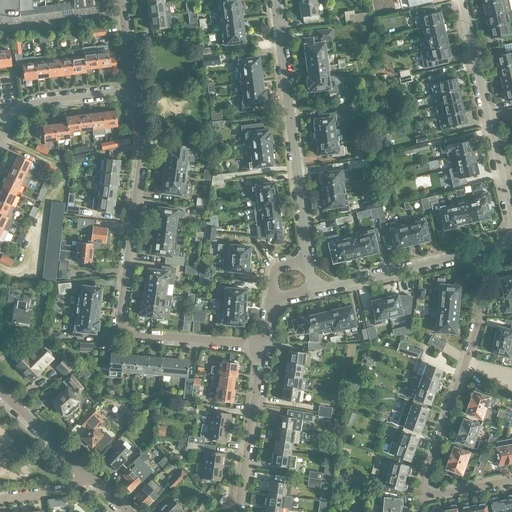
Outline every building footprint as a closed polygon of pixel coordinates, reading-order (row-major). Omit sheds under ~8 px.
[(71,4),(72,17),(103,13),(101,0),(100,0),(0,0),(0,22),(10,25),(33,22),(32,9),(31,0),(74,0),(74,4),(71,4)] [(212,0),(213,5),(220,4),(221,10),(240,7),(238,0),(212,0)] [(487,16),(507,11),(511,10),(511,9),(509,0),(506,0),(504,1),(484,5),(487,16)] [(316,2),(299,4),(301,22),(311,21),(311,19),(318,18),(317,15),(318,15),(316,2)] [(149,17),(165,15),(163,3),(147,5),(149,17)] [(59,18),(72,17),(71,4),(58,6),(59,18)] [(389,15),(397,13),(395,5),(387,7),(389,15)] [(46,20),(59,18),(58,6),(45,7),(46,20)] [(435,14),(433,6),(409,12),(410,15),(411,17),(411,18),(412,18),(413,19),(414,19),(417,30),(423,28),(442,24),(440,13),(435,14)] [(33,22),(46,20),(45,7),(32,9),(33,22)] [(240,7),(221,10),(221,16),(219,16),(219,21),(241,19),(240,7)] [(490,28),(510,23),(507,11),(487,16),(490,28)] [(369,13),(348,16),(349,24),(372,21),(372,19),(370,19),(369,13)] [(151,30),(166,28),(171,27),(169,15),(165,15),(149,17),(151,30)] [(243,30),(241,19),(219,21),(220,28),(223,27),(223,32),(243,30)] [(511,22),(510,23),(490,28),(493,38),(498,37),(499,41),(511,38),(511,22)] [(425,39),(445,35),(442,24),(423,28),(425,39)] [(219,45),(244,41),(243,30),(223,32),(218,33),(219,39),(218,39),(219,45)] [(306,57),(325,55),(323,40),(332,39),(331,30),(317,31),(318,38),(313,39),(313,38),(304,39),(306,57)] [(428,50),(448,46),(445,35),(425,39),(428,50)] [(193,49),(194,42),(183,40),(182,47),(193,49)] [(35,63),(34,58),(34,57),(24,59),(21,42),(13,42),(15,66),(22,65),(24,80),(37,79),(35,63)] [(511,43),(506,45),(507,51),(508,54),(497,56),(500,68),(511,64),(511,43)] [(448,46),(428,50),(431,62),(450,57),(448,46)] [(97,68),(95,48),(94,48),(94,47),(82,48),(83,57),(85,73),(86,73),(85,70),(97,68)] [(95,48),(97,68),(109,67),(109,69),(116,68),(115,58),(108,58),(108,51),(100,52),(99,49),(98,48),(95,48)] [(0,51),(0,67),(11,66),(9,50),(0,51)] [(220,54),(202,57),(203,67),(221,64),(220,54)] [(326,66),(326,60),(325,55),(306,57),(307,68),(326,66)] [(37,79),(49,77),(47,62),(46,57),(34,58),(35,63),(37,79)] [(73,74),(85,73),(83,57),(71,59),(73,74)] [(241,72),(260,69),(258,58),(233,61),(234,67),(240,66),(241,72)] [(61,76),(73,74),(71,59),(59,60),(61,76)] [(49,77),(61,76),(59,60),(47,62),(49,77)] [(502,78),(511,75),(511,64),(500,68),(502,78)] [(328,77),(327,72),(326,66),(307,68),(309,80),(328,77)] [(260,69),(241,72),(241,77),(239,77),(240,84),(261,81),(260,69)] [(401,77),(411,75),(410,69),(400,72),(401,77)] [(434,95),(458,89),(456,78),(444,81),(442,74),(429,77),(430,85),(431,85),(433,95),(434,95)] [(411,75),(401,77),(401,78),(400,79),(401,85),(413,82),(411,75)] [(505,89),(511,87),(511,75),(502,78),(505,89)] [(336,92),(335,88),(334,76),(328,77),(309,80),(310,91),(329,88),(329,93),(336,92)] [(261,81),(240,84),(240,89),(243,89),(243,95),(263,92),(261,81)] [(359,88),(349,89),(349,96),(360,95),(359,88)] [(436,106),(436,107),(461,101),(458,89),(434,95),(437,106),(436,106)] [(240,113),(252,111),(252,105),(264,104),(263,92),(243,95),(238,95),(239,101),(238,101),(240,113)] [(461,101),(436,107),(438,117),(463,111),(461,101)] [(351,103),(352,111),(363,109),(362,102),(351,103)] [(104,128),(104,134),(110,134),(109,128),(116,127),(114,111),(102,113),(104,128)] [(466,123),(463,111),(438,117),(441,129),(466,123)] [(90,114),(91,130),(92,136),(104,134),(104,128),(102,113),(90,114)] [(80,132),(91,130),(90,114),(78,116),(78,119),(80,132)] [(316,132),(334,130),(333,124),(336,123),(335,118),(335,114),(327,115),(327,119),(314,121),(316,132)] [(68,138),(73,137),(72,132),(80,132),(78,119),(78,116),(66,118),(68,133),(68,138)] [(68,138),(68,133),(66,118),(65,118),(66,123),(54,125),(55,130),(56,140),(69,139),(68,138)] [(245,145),(269,142),(267,131),(259,132),(258,124),(242,126),(244,145),(245,145)] [(44,142),(56,140),(55,130),(54,125),(35,127),(36,136),(43,135),(44,142)] [(317,144),(338,141),(338,136),(335,136),(334,130),(316,132),(317,144)] [(417,144),(427,141),(426,135),(415,137),(417,144)] [(447,152),(448,157),(473,152),(470,140),(464,142),(463,137),(445,141),(445,143),(439,144),(442,153),(447,152)] [(106,142),(107,150),(118,147),(117,140),(106,142)] [(338,141),(317,144),(319,155),(332,154),(332,157),(344,156),(343,146),(339,146),(338,141)] [(269,142),(245,145),(247,156),(251,156),(270,153),(269,142)] [(46,155),(50,148),(38,143),(35,149),(46,155)] [(427,143),(411,146),(413,153),(429,149),(427,143)] [(186,161),(193,162),(194,157),(195,151),(168,147),(167,159),(186,161)] [(356,152),(357,160),(370,158),(369,150),(356,152)] [(451,168),(457,167),(475,163),(473,152),(448,157),(451,168)] [(270,153),(251,156),(252,161),(246,162),(247,168),(272,165),(270,153)] [(83,154),(71,157),(72,164),(85,161),(83,154)] [(30,175),(36,164),(17,155),(12,166),(26,173),(30,175)] [(99,159),(98,171),(117,174),(119,161),(104,159),(99,159)] [(165,170),(187,173),(188,168),(185,167),(186,161),(167,159),(165,170)] [(348,169),(368,166),(367,159),(347,162),(348,169)] [(55,174),(58,168),(46,162),(43,169),(55,174)] [(475,163),(457,167),(458,173),(453,174),(454,179),(478,174),(475,163)] [(7,177),(21,184),(26,173),(12,166),(7,177)] [(117,174),(91,170),(91,176),(97,176),(96,184),(101,184),(116,186),(117,174)] [(187,178),(187,173),(165,170),(164,181),(183,183),(184,178),(187,178)] [(322,185),(340,183),(340,176),(343,176),(342,171),(321,173),(322,185)] [(223,181),(235,179),(234,173),(222,174),(212,175),(212,182),(223,181)] [(16,195),(21,184),(7,177),(1,188),(16,195)] [(183,183),(164,181),(162,192),(188,196),(189,190),(182,189),(183,183)] [(223,181),(212,182),(211,189),(224,187),(223,181)] [(276,194),(274,183),(248,186),(249,193),(250,192),(250,197),(251,197),(257,197),(276,194)] [(340,183),(322,185),(324,196),(342,194),(345,194),(344,189),(341,189),(340,183)] [(473,191),(482,189),(481,183),(472,185),(473,191)] [(114,199),(116,186),(101,184),(99,197),(114,199)] [(448,184),(428,189),(429,195),(449,191),(448,184)] [(39,193),(45,195),(47,189),(42,187),(39,193)] [(0,191),(0,200),(10,206),(16,195),(1,188),(0,191)] [(478,220),(489,217),(486,205),(492,203),(490,192),(472,197),(473,202),(478,220)] [(42,201),(45,195),(39,193),(36,198),(42,201)] [(276,194),(257,197),(258,203),(254,203),(254,209),(277,206),(276,194)] [(343,200),(342,194),(324,196),(325,208),(346,206),(346,200),(343,200)] [(439,207),(437,196),(427,199),(429,208),(432,208),(434,216),(441,214),(445,230),(456,227),(451,207),(446,208),(445,206),(439,207)] [(114,199),(99,197),(98,211),(112,212),(114,199)] [(196,205),(207,206),(208,199),(197,198),(196,205)] [(429,208),(427,199),(421,200),(423,210),(429,208)] [(0,214),(11,220),(14,213),(12,213),(15,208),(10,206),(0,200),(0,214)] [(462,201),(467,222),(478,220),(473,202),(467,203),(466,200),(462,201)] [(374,201),(363,204),(364,211),(370,209),(375,208),(374,201)] [(463,223),(467,222),(462,201),(457,202),(458,205),(451,207),(456,227),(463,226),(463,223)] [(68,205),(67,213),(80,214),(81,207),(68,205)] [(206,214),(207,206),(196,205),(195,213),(206,214)] [(29,215),(34,217),(38,209),(33,206),(29,215)] [(277,206),(254,209),(253,209),(254,222),(259,222),(271,220),(271,222),(279,221),(277,206)] [(376,208),(380,223),(386,222),(383,206),(376,208)] [(179,217),(180,217),(183,218),(184,211),(158,208),(157,219),(178,222),(179,217)] [(373,225),(380,223),(376,208),(375,208),(370,209),(373,225)] [(0,227),(3,229),(8,218),(11,220),(0,214),(0,227)] [(31,223),(34,217),(29,215),(26,220),(31,223)] [(109,243),(110,228),(94,226),(95,219),(78,217),(77,229),(90,231),(89,244),(77,242),(77,245),(66,244),(67,240),(62,240),(61,250),(90,254),(92,254),(93,247),(100,248),(101,242),(109,243)] [(336,225),(347,223),(346,217),(334,220),(336,225)] [(412,220),(417,243),(429,240),(423,217),(412,220)] [(176,234),(178,222),(157,219),(155,231),(158,231),(176,234)] [(271,222),(271,220),(259,222),(260,236),(266,235),(266,240),(271,240),(272,242),(273,243),(278,243),(280,240),(279,232),(280,232),(279,221),(271,222)] [(406,245),(417,243),(412,220),(407,221),(408,225),(402,227),(406,245)] [(394,222),(386,224),(390,243),(394,243),(395,248),(406,245),(402,227),(401,223),(395,224),(394,222)] [(19,236),(24,239),(27,233),(21,230),(19,236)] [(175,245),(176,234),(158,231),(155,231),(154,242),(175,245)] [(361,233),(362,236),(367,255),(377,252),(372,231),(361,233)] [(367,255),(362,236),(356,237),(355,235),(350,236),(355,257),(367,255)] [(21,245),(24,239),(19,236),(16,242),(21,245)] [(344,260),(355,257),(350,236),(339,239),(344,260)] [(344,260),(339,239),(328,241),(327,237),(320,239),(322,250),(329,248),(333,261),(335,262),(344,260)] [(183,266),(184,257),(177,256),(178,251),(177,251),(178,245),(175,245),(154,242),(152,254),(166,255),(165,263),(183,266)] [(223,258),(248,260),(249,247),(218,245),(218,251),(224,251),(223,258)] [(91,263),(92,254),(90,254),(61,250),(59,260),(61,260),(59,278),(72,279),(73,270),(67,269),(68,260),(66,260),(67,255),(76,257),(75,261),(91,263)] [(2,255),(0,259),(0,262),(10,267),(14,260),(2,255)] [(247,272),(248,260),(223,258),(222,270),(247,272)] [(198,268),(195,267),(195,268),(188,267),(187,274),(197,275),(198,268)] [(147,281),(168,284),(169,278),(173,279),(174,272),(148,269),(147,281)] [(55,282),(56,276),(44,274),(43,283),(55,282)] [(511,300),(511,296),(511,276),(504,278),(502,281),(506,296),(504,296),(507,305),(503,306),(505,313),(511,311),(511,300)] [(440,291),(439,296),(458,298),(460,287),(460,286),(459,285),(458,284),(457,283),(456,283),(455,283),(454,284),(453,285),(452,287),(444,286),(445,279),(437,279),(437,285),(436,285),(435,290),(440,291)] [(148,293),(167,295),(168,284),(147,281),(145,292),(148,293)] [(60,294),(66,295),(67,290),(73,289),(72,283),(59,285),(60,294)] [(81,297),(101,300),(102,293),(100,292),(101,286),(92,284),(92,287),(83,286),(81,297)] [(225,301),(244,302),(245,290),(220,288),(220,294),(226,295),(225,301)] [(165,307),(167,295),(148,293),(145,292),(144,304),(165,307)] [(16,299),(12,316),(11,322),(28,326),(31,310),(27,310),(30,297),(24,296),(23,300),(16,299)] [(384,299),(389,317),(397,315),(397,317),(411,314),(412,297),(397,296),(384,299)] [(436,302),(435,308),(457,311),(458,298),(439,296),(439,303),(436,302)] [(99,311),(101,300),(81,297),(78,297),(76,308),(99,311)] [(376,320),(389,317),(384,299),(372,302),(376,320)] [(222,306),(222,308),(222,312),(241,314),(243,314),(244,302),(225,301),(224,306),(222,306)] [(167,319),(168,313),(169,307),(165,307),(144,304),(142,315),(167,319)] [(339,310),(344,329),(350,327),(352,333),(357,332),(351,307),(339,310)] [(99,316),(99,311),(76,308),(75,314),(79,314),(78,319),(98,322),(99,316)] [(457,311),(435,308),(435,314),(438,314),(437,319),(456,321),(457,311)] [(333,331),(339,330),(344,329),(339,310),(328,312),(333,330),(333,331)] [(218,311),(217,319),(217,323),(242,326),(243,314),(241,314),(222,312),(218,311)] [(320,333),(333,330),(328,312),(313,316),(315,325),(318,325),(320,333)] [(310,341),(320,342),(320,333),(318,325),(315,325),(313,316),(302,319),(295,321),(294,323),(295,328),(297,329),(299,329),(301,334),(309,332),(310,336),(310,341)] [(78,319),(74,319),(74,325),(70,324),(69,335),(82,336),(82,331),(95,333),(95,329),(97,330),(98,322),(78,319)] [(455,334),(456,321),(437,319),(436,326),(433,326),(432,331),(455,334)] [(376,334),(374,327),(367,329),(370,341),(374,340),(376,334)] [(511,330),(500,327),(497,340),(511,343),(511,330)] [(367,339),(365,330),(359,331),(361,341),(367,339)] [(427,343),(442,351),(445,344),(431,336),(427,343)] [(511,351),(511,345),(511,343),(497,340),(494,352),(511,356),(511,354),(511,351)] [(320,342),(310,341),(308,341),(308,349),(323,350),(323,343),(320,343),(320,342)] [(91,344),(79,344),(79,352),(91,352),(91,344)] [(418,359),(421,351),(399,344),(397,352),(418,359)] [(19,365),(18,366),(27,375),(27,378),(30,380),(32,380),(41,371),(40,370),(44,366),(46,366),(48,364),(48,362),(52,359),(40,346),(28,358),(28,357),(26,358),(25,357),(23,357),(18,362),(18,364),(19,365)] [(309,366),(311,354),(289,350),(287,363),(303,365),(309,366)] [(122,371),(123,354),(110,353),(110,361),(104,360),(103,368),(109,368),(108,377),(121,378),(122,371)] [(134,372),(136,356),(123,354),(122,371),(134,372)] [(147,376),(149,357),(136,356),(134,372),(134,374),(147,376)] [(149,357),(147,376),(152,376),(152,374),(160,375),(162,375),(164,358),(149,357)] [(370,366),(372,360),(366,357),(363,364),(370,366)] [(67,358),(56,368),(65,378),(76,368),(67,358)] [(164,358),(162,375),(177,376),(187,377),(189,361),(164,358)] [(221,374),(235,376),(236,371),(238,371),(239,364),(221,361),(220,368),(222,368),(221,374)] [(285,375),(301,377),(303,365),(287,363),(285,375)] [(425,364),(421,376),(438,382),(440,377),(442,378),(444,377),(445,374),(444,372),(442,371),(442,370),(425,364)] [(85,366),(74,373),(78,379),(89,372),(85,366)] [(221,374),(218,374),(212,373),(210,385),(209,385),(233,389),(235,376),(221,374)] [(68,389),(52,403),(62,414),(63,413),(65,416),(68,416),(71,414),(71,411),(69,408),(77,401),(70,392),(74,389),(77,392),(83,387),(72,374),(63,382),(68,389)] [(299,390),(301,377),(285,375),(283,387),(299,390)] [(438,382),(421,376),(417,387),(434,393),(436,389),(438,389),(440,388),(441,385),(440,383),(438,382)] [(192,400),(192,397),(193,388),(193,383),(194,380),(186,379),(184,399),(192,400)] [(232,395),(233,389),(209,385),(208,392),(216,393),(215,399),(233,402),(234,395),(232,395)] [(353,394),(356,387),(349,385),(346,391),(353,394)] [(434,393),(417,387),(412,385),(408,397),(430,405),(432,400),(434,401),(436,400),(437,396),(436,394),(434,394),(434,393)] [(299,390),(283,387),(281,400),(297,402),(299,390)] [(472,398),(471,403),(487,408),(489,405),(494,406),(497,399),(484,394),(485,391),(484,389),(479,387),(477,388),(476,391),(475,391),(475,392),(472,391),(470,392),(469,396),(470,397),(472,398)] [(139,402),(144,412),(151,405),(139,402)] [(402,413),(424,422),(425,417),(427,418),(429,417),(431,413),(430,412),(428,411),(428,410),(406,402),(402,413)] [(487,408),(471,403),(469,407),(467,406),(465,407),(464,411),(465,413),(467,413),(467,414),(483,420),(488,408),(487,408)] [(331,408),(318,406),(317,416),(330,418),(331,408)] [(102,436),(95,429),(103,421),(96,414),(97,413),(91,408),(78,422),(84,428),(85,426),(89,430),(81,438),(92,447),(102,436)] [(504,418),(511,420),(511,410),(507,409),(507,410),(500,408),(498,412),(505,414),(504,418)] [(277,428),(298,431),(299,431),(301,420),(310,421),(311,414),(286,410),(285,416),(279,415),(277,428)] [(209,425),(229,428),(231,414),(211,411),(209,425)] [(422,426),(424,422),(402,413),(397,425),(419,433),(420,432),(422,433),(424,432),(425,429),(424,427),(422,426)] [(462,426),(461,430),(478,436),(482,425),(465,419),(462,419),(461,420),(459,423),(460,425),(462,426)] [(229,428),(209,425),(207,439),(227,442),(229,428)] [(165,427),(158,426),(157,436),(164,437),(165,427)] [(296,444),(298,436),(298,431),(277,428),(275,440),(291,443),(296,444)] [(391,441),(413,450),(415,445),(417,446),(419,445),(420,441),(419,439),(417,438),(418,438),(401,432),(395,430),(391,441)] [(478,436),(461,430),(459,435),(457,434),(455,435),(453,438),(454,440),(457,441),(456,441),(473,448),(474,447),(478,449),(481,441),(477,439),(478,436)] [(351,443),(354,435),(344,432),(342,440),(351,443)] [(106,439),(112,445),(116,440),(110,434),(106,439)] [(123,456),(129,450),(117,439),(116,440),(112,445),(110,447),(114,451),(113,453),(113,456),(110,456),(106,461),(116,470),(126,459),(123,456)] [(511,462),(506,439),(496,441),(497,446),(495,447),(498,465),(499,464),(500,467),(502,468),(505,467),(506,466),(506,463),(511,462)] [(290,455),(291,447),(291,443),(275,440),(273,453),(290,455)] [(412,454),(413,450),(391,441),(387,453),(409,461),(409,460),(412,461),(414,460),(415,457),(414,455),(412,454)] [(204,444),(192,442),(188,442),(187,448),(203,450),(204,444)] [(451,458),(467,464),(472,453),(455,446),(454,447),(452,446),(450,447),(449,451),(450,453),(452,453),(451,458)] [(205,450),(203,464),(223,467),(225,454),(205,450)] [(349,452),(341,450),(340,456),(350,459),(351,455),(349,452)] [(142,481),(152,471),(143,462),(148,457),(143,452),(133,462),(136,465),(131,470),(129,469),(122,475),(128,481),(124,485),(131,492),(142,481)] [(288,468),(290,455),(273,453),(272,465),(288,468)] [(487,464),(490,456),(482,453),(479,461),(482,461),(480,465),(486,468),(487,464)] [(162,467),(170,459),(166,455),(158,463),(162,467)] [(467,464),(451,458),(449,462),(447,462),(445,463),(444,466),(444,468),(447,469),(446,469),(447,469),(446,472),(447,474),(451,476),(453,475),(454,472),(463,475),(467,464)] [(382,472),(405,478),(406,473),(408,474),(410,473),(411,469),(410,468),(408,467),(408,466),(385,461),(382,472)] [(223,467),(203,464),(201,478),(221,481),(223,467)] [(476,466),(474,474),(482,477),(486,468),(480,466),(480,467),(476,466)] [(167,484),(172,489),(186,474),(181,469),(167,484)] [(308,477),(321,479),(321,473),(309,471),(308,477)] [(404,483),(405,478),(382,472),(378,486),(377,486),(376,490),(393,494),(395,488),(402,490),(402,489),(404,490),(406,489),(407,485),(406,484),(404,483)] [(147,507),(158,495),(163,490),(152,479),(136,497),(147,507)] [(319,488),(320,481),(308,479),(307,486),(319,488)] [(267,494),(283,496),(288,497),(290,484),(285,483),(285,484),(269,481),(267,494)] [(219,499),(220,491),(209,489),(206,492),(216,501),(219,499)] [(377,510),(382,510),(382,505),(376,505),(377,495),(384,495),(384,498),(395,498),(396,494),(393,494),(376,490),(374,489),(371,509),(377,510)] [(268,506),(281,508),(283,496),(267,494),(265,506),(268,506)] [(50,507),(66,505),(65,498),(49,500),(50,507)] [(384,498),(383,498),(382,505),(382,510),(401,511),(401,506),(404,506),(405,500),(401,500),(401,499),(395,498),(384,498)] [(493,508),(491,509),(491,511),(506,511),(504,500),(499,501),(499,499),(497,498),(493,498),(492,500),(493,502),(492,502),(493,508)] [(158,511),(181,511),(179,510),(181,507),(172,499),(158,511)] [(475,506),(475,511),(491,511),(491,509),(488,509),(487,501),(485,500),(481,500),(479,502),(480,505),(475,506)] [(475,511),(475,506),(470,507),(469,504),(467,503),(463,504),(462,506),(463,511),(475,511)]
